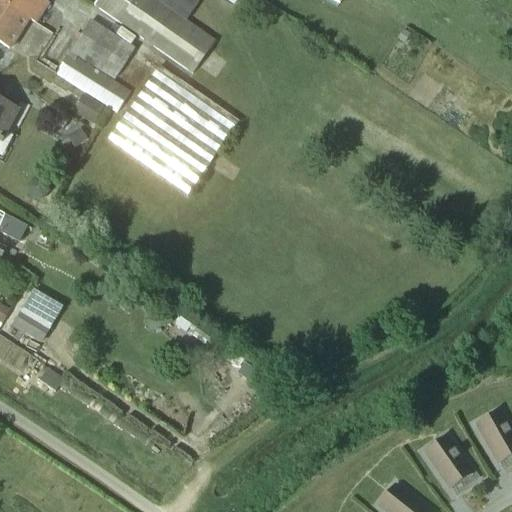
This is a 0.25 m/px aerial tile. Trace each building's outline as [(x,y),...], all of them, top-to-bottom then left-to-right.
[(49,4),(43,0),(0,0),(29,19),(36,24),(49,4)] [(29,19),(0,0),(0,43),(9,49),(29,19)] [(184,21),(164,7),(154,0),(99,0),(95,7),(192,76),(216,43),(184,21)] [(154,0),(164,7),(184,21),(197,2),(194,0),(154,0)] [(131,93),(114,82),(135,50),(91,22),(56,76),(116,115),(131,93)] [(404,31),(398,40),(404,44),(411,36),(404,31)] [(157,67),(108,143),(190,195),(238,119),(157,67)] [(96,127),(106,110),(82,95),(71,111),(96,127)] [(0,104),(0,155),(11,135),(6,133),(18,110),(3,102),(1,105),(0,104)] [(81,130),(67,137),(75,151),(89,143),(81,130)] [(0,324),(2,326),(11,311),(0,304),(0,324)] [(52,328),(23,311),(13,328),(42,345),(52,328)] [(168,313),(155,318),(160,329),(173,324),(168,313)] [(181,319),(176,327),(186,334),(191,326),(181,319)] [(0,357),(14,365),(23,350),(0,336),(0,357)] [(237,375),(258,389),(266,378),(244,364),(237,375)] [(48,369),(39,382),(56,393),(65,380),(48,369)] [(511,458),(511,434),(499,412),(476,425),(499,465),(511,458)] [(472,476),(446,438),(424,453),(451,491),(472,476)] [(427,511),(395,486),(378,507),(384,511),(427,511)]
